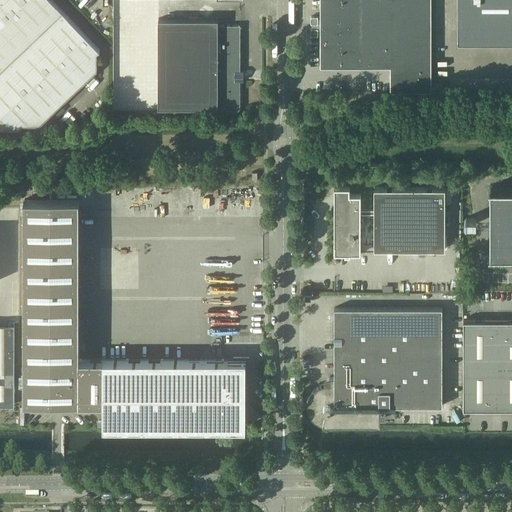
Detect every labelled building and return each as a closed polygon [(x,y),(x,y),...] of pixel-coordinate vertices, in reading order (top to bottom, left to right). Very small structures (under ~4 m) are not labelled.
[(0,0),(0,126),(20,126),(21,125),(22,124),(40,124),(97,69),(97,53),(99,50),(51,0),(0,0)] [(391,91),(431,91),(431,90),(431,0),(320,0),(320,19),(318,19),(318,17),(317,16),(311,16),(311,17),(311,23),(311,24),(314,24),(314,28),(311,28),(311,29),(311,35),(311,36),(317,36),(318,35),(318,33),(320,33),(320,66),(321,66),(390,66),(390,90),(391,90),(391,91)] [(511,0),(457,0),(458,42),(511,41),(511,0)] [(218,19),(158,19),(158,106),(218,106),(218,107),(221,110),(237,110),(240,107),(240,25),(218,25),(218,19)] [(511,185),(511,187),(489,187),(489,188),(490,188),(490,253),(489,253),(489,254),(511,254),(511,185)] [(350,187),(334,187),(334,253),(345,253),(345,256),(350,256),(350,253),(361,253),(361,214),(374,214),(374,248),(445,248),(445,187),(374,187),(374,210),(361,210),(361,194),(350,194),(350,187)] [(246,359),(144,359),(78,359),(78,199),(24,199),(24,368),(24,401),(40,401),(66,401),(104,401),(104,421),(97,421),(98,425),(144,425),(246,425),(246,359)] [(335,377),(329,378),(331,385),(329,385),(327,385),(324,385),(322,386),(320,387),(317,388),(315,390),(313,391),(312,393),(310,395),(309,397),(308,400),(307,402),(307,405),(307,408),(308,411),(309,413),(310,416),(312,418),(314,420),(316,422),(318,423),(323,425),(324,425),(328,426),(333,425),(337,423),(340,421),(341,420),(380,420),(380,405),(442,405),(442,308),(335,307),(335,377)] [(493,409),(511,408),(511,319),(511,320),(501,319),(463,320),(463,408),(467,409),(493,409)] [(0,404),(14,404),(14,324),(0,323),(0,404)]
